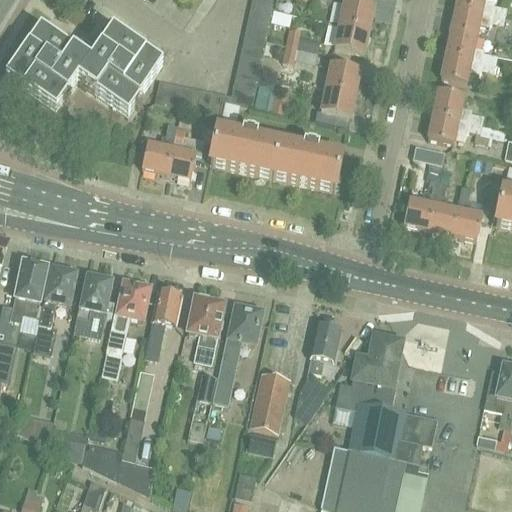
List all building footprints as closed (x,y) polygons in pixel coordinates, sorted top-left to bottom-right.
[(274,8),(276,0),(252,0),(252,3),(274,8)] [(491,6),(484,5),(485,0),(458,0),(456,11),(482,17),(504,22),(506,13),(490,10),(491,6)] [(272,19),(274,8),(252,3),(250,14),(272,19)] [(340,28),(369,35),(374,10),(345,4),(340,28)] [(511,23),(504,22),(482,17),(456,11),(451,35),(477,41),(479,29),(486,30),(487,26),(511,31),(511,23)] [(270,30),(272,19),(250,14),(247,26),(270,30)] [(267,41),(270,30),(247,26),(245,37),(267,41)] [(364,59),(369,35),(340,28),(334,52),(364,59)] [(97,59),(79,47),(72,56),(45,38),(40,34),(39,34),(5,84),(55,118),(58,113),(77,86),(111,110),(122,117),(127,121),(128,120),(162,71),(112,37),(109,42),(100,54),(97,59)] [(286,50),(297,53),(301,37),(289,34),(286,50)] [(474,52),(477,41),(451,35),(446,59),(471,64),(494,69),(510,73),(511,65),(480,58),(481,54),(474,52)] [(265,52),(267,41),(245,37),(243,48),(265,52)] [(262,63),(265,52),(243,48),(240,59),(262,63)] [(294,68),(297,53),(286,50),(282,66),(294,68)] [(260,75),(262,63),(240,59),(238,70),(260,75)] [(494,69),(471,64),(446,59),(440,83),(466,89),(469,76),(476,78),(477,74),(492,77),(494,69)] [(326,92),(355,98),(360,74),(331,68),(326,92)] [(258,86),(260,75),(238,70),(235,81),(258,86)] [(255,97),(258,86),(235,81),(233,92),(255,97)] [(165,110),(170,88),(159,85),(154,107),(165,110)] [(176,112),(181,90),(170,88),(165,110),(176,112)] [(187,115),(192,92),(181,90),(176,112),(187,115)] [(198,117),(203,95),(192,92),(187,115),(198,117)] [(252,112),(255,97),(233,92),(231,101),(229,108),(252,112)] [(350,123),(355,98),(326,92),(321,116),(350,123)] [(209,119),(214,97),(203,95),(198,117),(209,119)] [(468,115),(461,113),(464,100),(438,95),(433,120),(458,125),(481,130),(483,122),(467,119),(468,115)] [(229,108),(231,101),(214,97),(209,119),(220,122),(223,108),(224,106),(229,108)] [(275,102),(271,117),(283,120),(286,104),(275,102)] [(224,107),(220,126),(235,130),(239,110),(224,107)] [(453,149),(456,137),(463,139),(465,139),(466,135),(476,137),(474,146),(490,149),(492,141),(502,143),(504,135),(481,130),(458,125),(433,120),(428,144),(453,149)] [(173,145),(175,135),(168,133),(165,143),(162,142),(160,152),(147,149),(142,175),(166,180),(171,155),(173,145)] [(173,145),(182,147),(184,137),(175,135),(173,145)] [(272,182),(279,149),(256,144),(257,139),(243,136),(242,140),(217,135),(210,169),(272,182)] [(511,148),(505,147),(501,166),(511,168),(511,148)] [(279,149),(272,182),(334,196),(342,162),(317,157),(318,152),(304,149),(303,154),(279,149)] [(196,160),(171,155),(166,180),(190,186),(196,160)] [(438,188),(446,190),(449,176),(441,174),(438,188)] [(491,184),(487,204),(499,206),(503,187),(491,184)] [(433,210),(438,189),(430,187),(427,199),(423,198),(421,208),(409,205),(403,231),(428,236),(433,210)] [(457,215),(445,213),(447,203),(443,202),(446,190),(438,189),(433,210),(428,236),(452,241),(457,215)] [(481,221),(469,218),(471,208),(467,207),(469,195),(462,194),(457,215),(452,241),(476,246),(481,221)] [(511,233),(511,198),(503,196),(496,230),(511,233)] [(47,273),(41,271),(42,268),(40,265),(32,264),(29,265),(29,269),(23,268),(11,326),(21,328),(22,320),(36,323),(47,273)] [(70,311),(77,279),(76,279),(76,276),(62,273),(62,276),(52,274),(46,305),(44,305),(38,330),(50,332),(56,308),(70,311)] [(105,318),(112,286),(111,286),(111,284),(97,281),(97,283),(88,281),(81,313),(79,312),(73,337),(85,340),(91,315),(105,318)] [(136,289),(135,292),(124,289),(120,309),(117,308),(101,380),(116,383),(129,323),(142,325),(149,295),(145,294),(146,291),(136,289)] [(175,330),(181,301),(182,298),(168,295),(167,298),(159,297),(146,358),(144,358),(143,363),(157,366),(165,327),(175,330)] [(217,343),(223,310),(210,308),(211,305),(197,302),(196,305),(195,304),(188,337),(200,340),(195,365),(210,369),(216,343),(217,343)] [(255,349),(261,319),(236,313),(232,333),(228,333),(218,383),(213,407),(227,410),(241,346),(255,349)] [(35,342),(53,346),(56,333),(50,332),(38,330),(35,342)] [(311,363),(307,381),(312,382),(313,378),(321,380),(324,365),(336,368),(339,352),(336,351),(340,335),(317,330),(310,363),(311,363)] [(392,391),(400,349),(375,343),(370,367),(358,365),(352,393),(341,391),(337,410),(353,413),(354,404),(389,411),(394,391),(392,391)] [(0,387),(8,389),(17,352),(0,348),(0,387)] [(511,372),(503,371),(496,401),(487,399),(484,414),(502,418),(499,432),(510,434),(511,426),(511,372)] [(139,449),(154,378),(140,375),(125,446),(139,449)] [(218,383),(204,380),(199,404),(213,407),(218,383)] [(262,380),(250,433),(277,439),(289,386),(262,380)] [(299,395),(294,420),(305,428),(322,405),(311,397),(299,395)] [(196,406),(187,444),(195,446),(202,448),(210,409),(196,406)] [(404,425),(405,419),(358,409),(349,456),(334,453),(321,511),(420,511),(428,478),(417,476),(423,449),(432,451),(438,425),(416,420),(415,427),(404,425)] [(19,419),(15,437),(48,453),(54,426),(19,419)] [(221,434),(209,431),(206,442),(219,444),(221,434)] [(251,441),(248,455),(272,461),(276,446),(251,441)] [(496,445),(478,441),(476,450),(494,453),(496,445)] [(115,488),(122,457),(90,450),(88,456),(85,455),(82,472),(115,488)] [(122,457),(115,488),(149,505),(156,472),(135,468),(137,460),(122,457)] [(256,482),(239,479),(234,502),(251,506),(256,482)] [(185,511),(189,495),(177,492),(172,511),(185,511)] [(41,511),(42,508),(40,508),(43,498),(36,496),(33,505),(30,511),(41,511)] [(30,511),(33,505),(23,503),(20,511),(30,511)]
